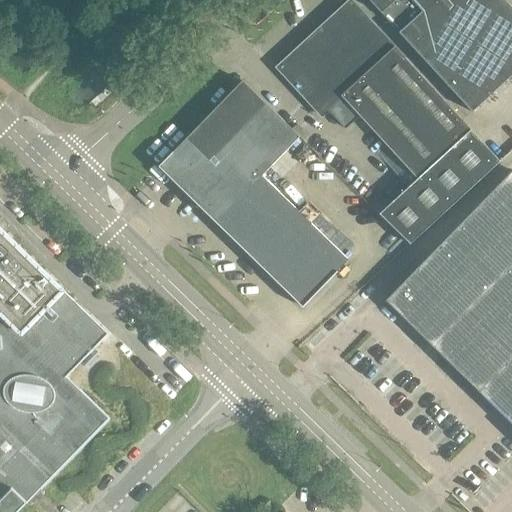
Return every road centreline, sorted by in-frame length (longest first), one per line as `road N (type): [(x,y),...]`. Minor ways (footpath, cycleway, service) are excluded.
road 1 (tertiary): [(247,367),(58,179)]
road 2 (unclassified): [(58,179),(253,0)]
road 3 (tertiary): [(397,511),(247,367)]
road 4 (unclassified): [(106,511),(247,367)]
